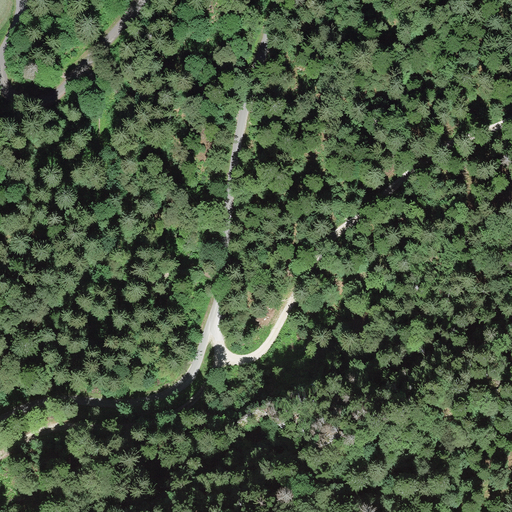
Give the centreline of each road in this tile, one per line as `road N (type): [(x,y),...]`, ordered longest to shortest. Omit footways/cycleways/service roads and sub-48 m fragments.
road 1 (unclassified): [(279,0),(243,114),(225,271),(196,367),(153,400),(52,401),(0,420)]
road 2 (track): [(511,121),(450,145),(323,246),(267,353),(233,359),(211,326)]
road 3 (unclassified): [(21,0),(0,78),(10,96),(26,101),(69,84),(146,0)]
road 4 (track): [(222,353),(207,388),(180,416),(132,427),(52,429),(0,458)]
